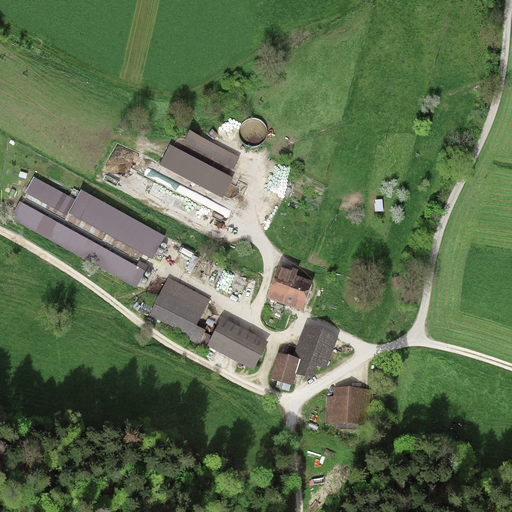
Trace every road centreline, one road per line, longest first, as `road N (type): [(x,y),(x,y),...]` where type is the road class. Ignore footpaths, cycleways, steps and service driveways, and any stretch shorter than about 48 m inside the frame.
road 1 (track): [(258,387),(147,333),(0,234)]
road 2 (residential): [(413,341),(355,361),(295,407)]
